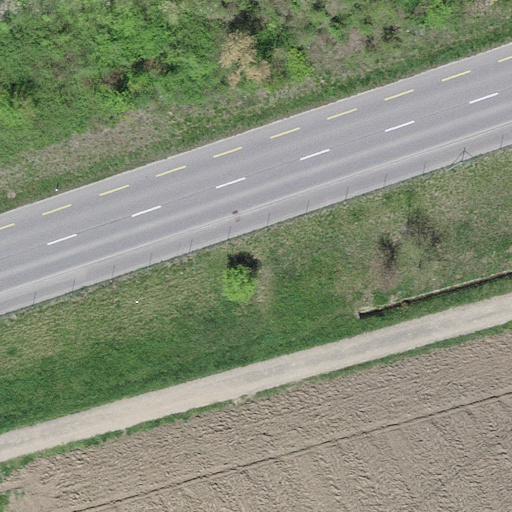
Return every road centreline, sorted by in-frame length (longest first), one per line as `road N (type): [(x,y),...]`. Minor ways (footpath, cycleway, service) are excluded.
road 1 (tertiary): [(0,260),(511,89)]
road 2 (track): [(511,305),(0,448)]
